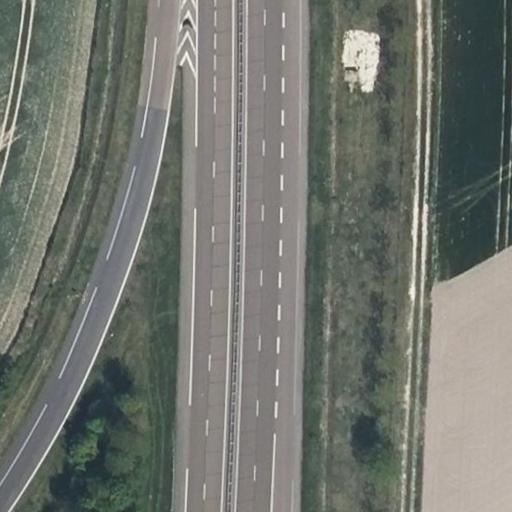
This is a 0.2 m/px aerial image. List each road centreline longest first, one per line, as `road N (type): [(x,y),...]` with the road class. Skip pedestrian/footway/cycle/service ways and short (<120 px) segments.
road 1 (motorway): [(174,0),(155,164),(115,293),(72,393),(0,511)]
road 2 (track): [(408,511),(423,0)]
road 3 (motorway): [(224,0),(211,511)]
road 4 (motorway): [(255,482),(262,0)]
road 5 (track): [(0,322),(58,170),(80,0)]
